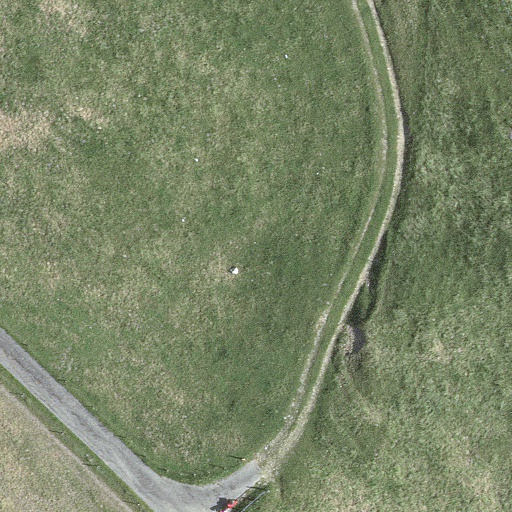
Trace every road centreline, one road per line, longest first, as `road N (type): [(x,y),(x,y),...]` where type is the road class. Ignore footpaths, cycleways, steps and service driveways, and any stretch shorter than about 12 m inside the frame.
road 1 (track): [(360,0),(391,111),(387,185),(366,258),(330,322),(307,392),(273,447),(211,511)]
road 2 (track): [(0,344),(178,511)]
